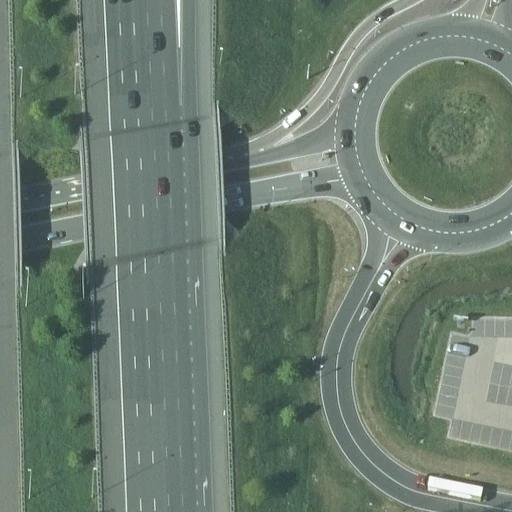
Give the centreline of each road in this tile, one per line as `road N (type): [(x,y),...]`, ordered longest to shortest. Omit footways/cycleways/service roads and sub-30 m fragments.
road 1 (unclassified): [(511,510),(394,480),(357,450),(347,430),(336,385),(343,335),(403,222)]
road 2 (motorway): [(160,511),(145,110)]
road 3 (secondary): [(0,244),(362,178)]
road 4 (secondary): [(275,155),(0,209)]
road 5 (motorway): [(408,0),(355,37),(275,155)]
road 6 (secondary): [(454,34),(390,56),(362,91),(352,131)]
